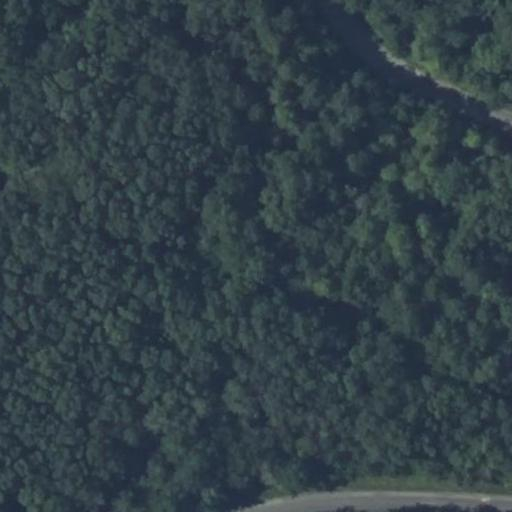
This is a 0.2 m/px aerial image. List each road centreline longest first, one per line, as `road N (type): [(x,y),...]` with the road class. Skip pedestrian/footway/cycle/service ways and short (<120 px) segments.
road 1 (tertiary): [(511,506),(386,499),(261,511)]
road 2 (tertiary): [(329,0),(363,41),(410,75),(511,123)]
